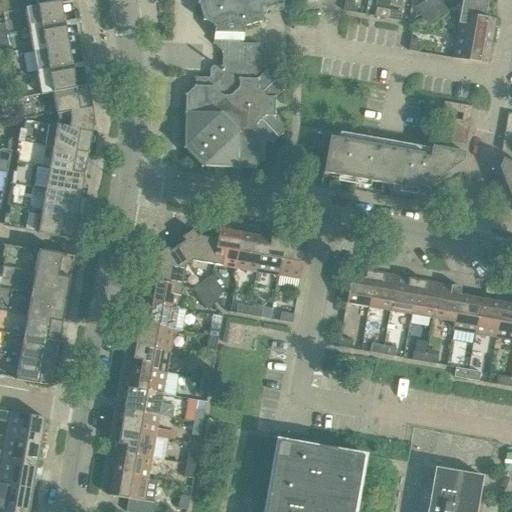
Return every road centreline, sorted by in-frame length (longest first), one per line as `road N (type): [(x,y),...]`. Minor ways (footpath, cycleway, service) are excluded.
road 1 (tertiary): [(85,404),(126,181)]
road 2 (residential): [(329,220),(126,181)]
road 3 (tertiary): [(126,181),(126,0)]
road 4 (residential): [(299,391),(329,220)]
road 5 (residential): [(463,244),(493,108),(491,76)]
road 6 (residential): [(463,244),(329,220)]
road 7 (residential): [(401,63),(332,52),(333,0)]
